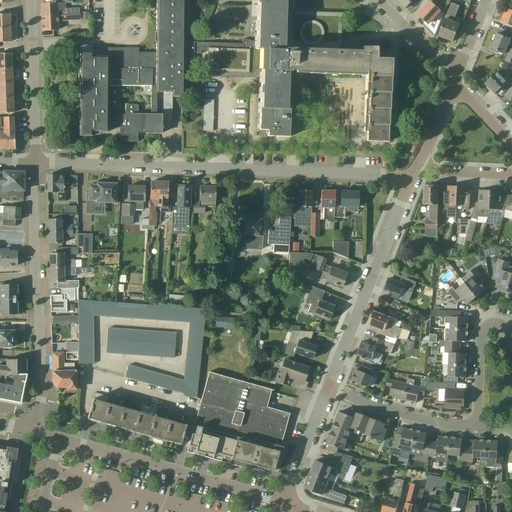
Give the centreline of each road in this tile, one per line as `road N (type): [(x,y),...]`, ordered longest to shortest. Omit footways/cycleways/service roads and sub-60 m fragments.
road 1 (unclassified): [(411,181),(35,163)]
road 2 (residential): [(32,431),(40,398),(35,163)]
road 3 (residential): [(285,503),(58,439)]
road 4 (residential): [(328,389),(411,181)]
road 5 (residential): [(35,163),(30,0)]
road 6 (residential): [(478,427),(430,422),(328,389)]
road 7 (residential): [(478,427),(484,334),(498,328),(511,345)]
road 8 (residential): [(285,503),(328,389)]
